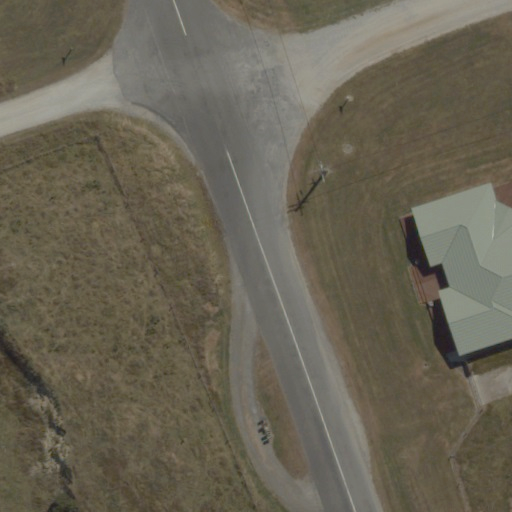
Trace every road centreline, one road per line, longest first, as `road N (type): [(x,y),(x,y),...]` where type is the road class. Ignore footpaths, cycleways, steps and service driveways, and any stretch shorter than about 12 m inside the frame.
road 1 (residential): [(208,96),(354,511)]
road 2 (residential): [(208,96),(482,0)]
road 3 (residential): [(0,124),(117,79),(208,96)]
